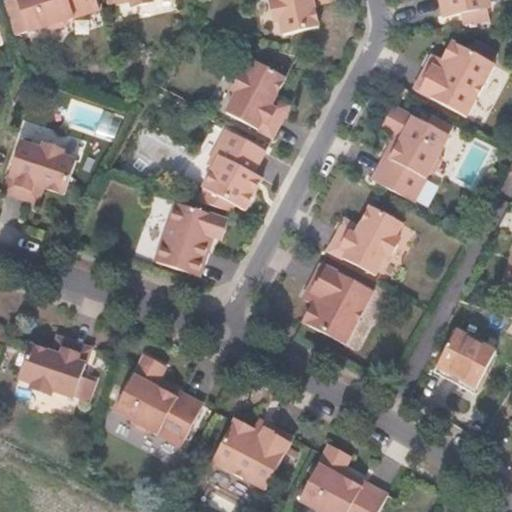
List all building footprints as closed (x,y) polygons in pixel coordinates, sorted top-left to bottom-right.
[(98,14),(93,0),(15,0),(27,37),(46,31),(52,33),(64,29),(67,24),(98,14)] [(115,0),(118,10),(132,8),(137,11),(149,7),(152,2),(160,0),(115,0)] [(314,8),(319,7),(317,0),(275,0),(276,2),(272,9),(274,18),(280,22),(284,38),(318,30),(314,8)] [(436,0),(442,21),(489,10),(487,0),(436,0)] [(472,44),(466,55),(490,67),(496,56),(472,44)] [(440,63),(435,61),(431,69),(426,66),(412,92),(463,119),(491,68),(490,67),(466,55),(450,46),(440,63)] [(431,69),(435,61),(430,58),(426,66),(431,69)] [(271,140),(283,117),(273,112),(278,103),(274,101),(285,81),(254,64),(245,78),(240,79),(234,90),(235,99),(225,116),(271,140)] [(273,112),(283,117),(288,109),(278,103),(273,112)] [(438,155),(447,139),(392,110),(380,132),(400,142),(396,148),(392,146),(385,160),(381,159),(369,183),(410,206),(426,178),(432,176),(439,163),(438,155)] [(232,209),(242,215),(254,194),(245,189),(251,177),(264,154),(226,133),(206,169),(212,172),(201,192),(202,193),(232,209)] [(4,192),(29,200),(31,191),(42,194),(44,189),(65,197),(78,162),(63,157),(61,150),(50,147),(42,150),(21,142),(4,192)] [(260,182),(251,177),(245,189),(254,194),(260,182)] [(31,191),(29,200),(38,204),(42,194),(31,191)] [(232,209),(202,193),(195,206),(227,217),(232,209)] [(218,244),(224,226),(172,208),(152,267),(194,282),(206,247),(203,246),(206,240),(218,244)] [(357,228),(351,226),(347,235),(336,230),(324,253),(371,279),(381,259),(388,255),(394,244),(393,236),(400,226),(367,209),(357,228)] [(347,235),(351,226),(341,221),(336,230),(347,235)] [(318,267),(304,293),(308,296),(304,304),(310,307),(300,325),(342,348),(370,295),(318,267)] [(308,296),(304,293),(300,302),(304,304),(308,296)] [(475,387),(494,351),(455,329),(436,365),(475,387)] [(63,355),(66,345),(57,342),(54,352),(63,355)] [(92,355),(66,345),(63,355),(54,352),(52,357),(31,350),(18,384),(33,390),(36,395),(49,399),(54,397),(74,404),(92,355)] [(156,388),(167,369),(146,358),(117,414),(135,423),(137,429),(150,435),(155,433),(181,448),(204,405),(182,394),(180,397),(164,389),(162,392),(156,388)] [(293,437),(267,423),(265,427),(257,424),(254,429),(236,419),(213,461),(265,488),(293,437)] [(265,427),(267,423),(260,419),(257,424),(265,427)] [(341,475),(350,456),(330,445),(301,500),(319,510),(318,511),(378,511),(389,494),(364,481),(362,484),(349,477),(347,479),(341,475)]
